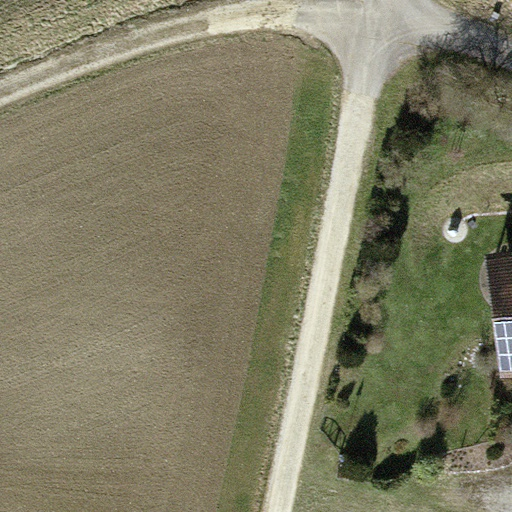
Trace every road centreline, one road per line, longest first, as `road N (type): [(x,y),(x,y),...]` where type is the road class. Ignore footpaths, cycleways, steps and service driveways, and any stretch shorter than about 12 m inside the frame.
road 1 (track): [(277,511),(389,0)]
road 2 (track): [(380,0),(171,35),(0,100)]
road 3 (residential): [(511,49),(393,0)]
